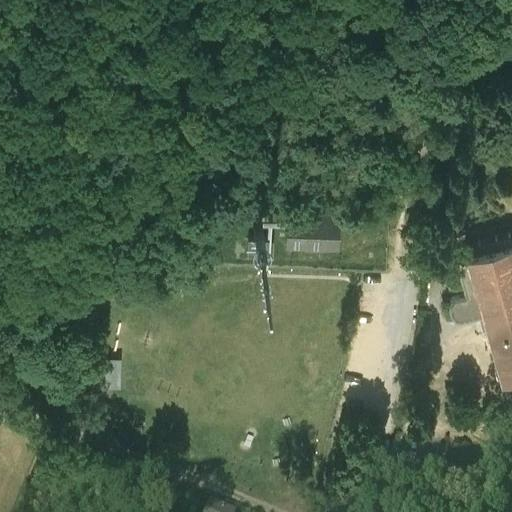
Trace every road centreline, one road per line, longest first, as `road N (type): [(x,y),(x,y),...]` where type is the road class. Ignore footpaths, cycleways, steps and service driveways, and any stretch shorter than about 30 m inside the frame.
road 1 (track): [(0,332),(96,293),(213,272),(416,273)]
road 2 (residential): [(360,511),(385,452),(419,242)]
road 3 (track): [(437,0),(419,242)]
road 4 (track): [(274,511),(56,425)]
